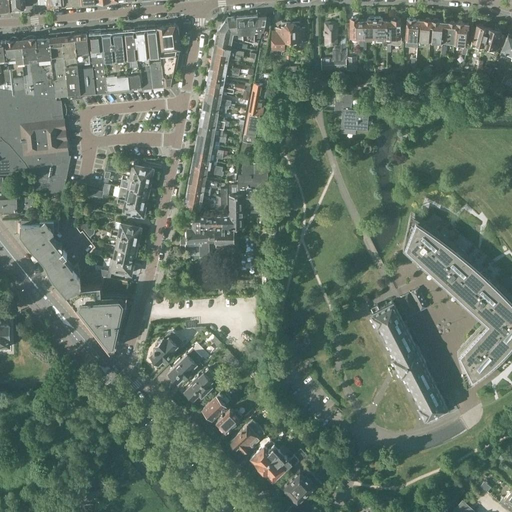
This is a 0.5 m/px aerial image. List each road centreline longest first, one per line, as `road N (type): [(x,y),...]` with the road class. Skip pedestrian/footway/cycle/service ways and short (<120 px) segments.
road 1 (residential): [(110,378),(123,365),(156,246),(200,6)]
road 2 (residential): [(200,6),(0,23)]
road 3 (secondary): [(247,511),(147,404),(110,378)]
road 4 (secondary): [(110,378),(228,511)]
road 5 (secondary): [(0,241),(110,378)]
